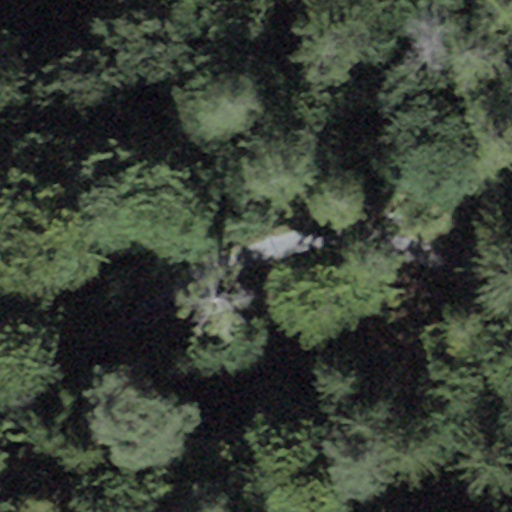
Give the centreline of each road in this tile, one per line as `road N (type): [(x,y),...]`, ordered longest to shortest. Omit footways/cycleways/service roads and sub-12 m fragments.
road 1 (track): [(0,407),(289,240),(336,234),(397,245),(511,297)]
road 2 (track): [(511,446),(339,511)]
